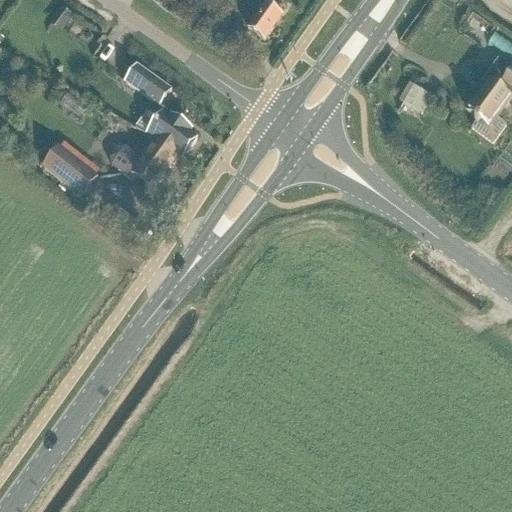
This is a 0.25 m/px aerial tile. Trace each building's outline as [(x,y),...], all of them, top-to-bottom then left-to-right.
[(210,0),(209,0),(166,0),(208,35),(220,21),(204,7),(210,0)] [(253,10),(245,22),(252,26),(248,31),(265,44),(283,20),(266,7),(259,15),(253,10)] [(54,21),(49,27),(60,35),(64,28),(54,21)] [(478,99),(467,114),(476,121),(473,124),(475,126),(471,132),(492,147),(505,129),(494,121),(511,96),(511,71),(499,62),(491,73),(483,84),(487,87),(485,90),(483,89),(477,98),(478,99)] [(145,138),(177,161),(178,160),(182,163),(197,142),(189,136),(192,132),(160,109),(171,94),(136,69),(124,85),(153,106),(135,131),(145,138)] [(413,89),(403,107),(417,115),(427,97),(413,89)] [(154,192),(177,161),(145,138),(132,156),(125,151),(117,152),(110,162),(111,170),(131,184),(135,178),(154,192)] [(58,151),(43,170),(80,199),(95,179),(58,151)]
